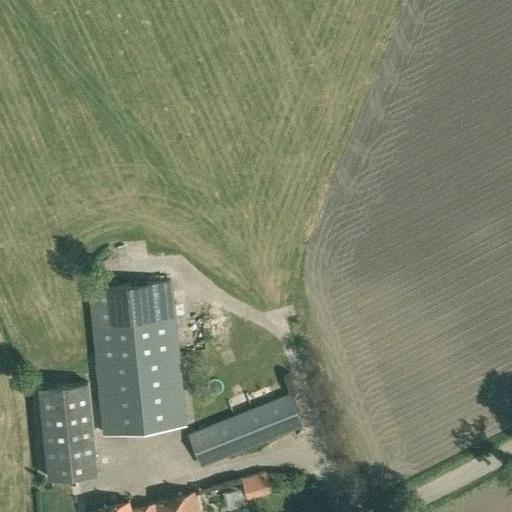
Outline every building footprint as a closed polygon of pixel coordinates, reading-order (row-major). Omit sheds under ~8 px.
[(103,434),(187,424),(172,278),(88,287),(103,434)] [(47,477),(84,473),(99,472),(90,379),(38,384),(47,477)] [(201,464),(304,423),(291,391),(188,433),(201,464)] [(244,472),(249,490),(273,483),(267,465),(244,472)] [(132,509),(133,511),(199,511),(194,491),(132,509)] [(133,511),(132,509),(131,509),(128,500),(86,511),(133,511)]
